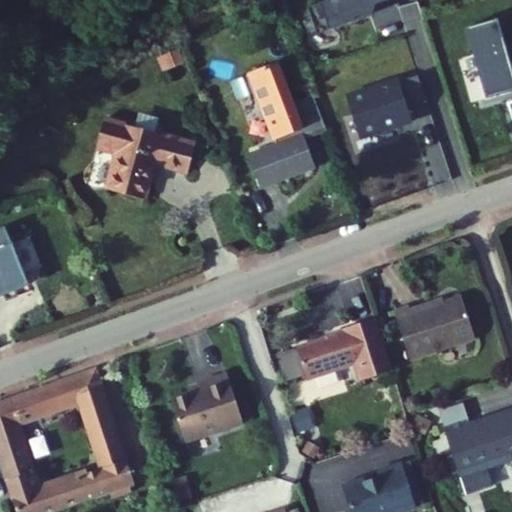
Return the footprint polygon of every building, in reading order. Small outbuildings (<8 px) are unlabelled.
[(329,0),(320,3),(330,29),(373,13),(372,11),(383,7),(385,0),(329,0)] [(511,61),(499,17),(467,26),(488,98),(511,90),(511,61)] [(314,114),(300,82),(285,88),(267,47),(237,60),(267,129),(239,141),(252,172),(304,150),(293,123),(314,114)] [(408,108),(427,102),(418,75),(347,99),(361,139),(413,120),(408,108)] [(177,133),(86,111),(78,145),(96,149),(88,181),(129,191),(137,159),(168,167),(177,133)] [(0,282),(13,277),(8,266),(23,260),(10,230),(0,234),(0,282)] [(432,310),(416,315),(430,357),(495,336),(483,300),(434,317),(432,310)] [(364,331),(338,339),(348,369),(374,361),(380,380),(412,369),(395,317),(363,327),(364,331)] [(338,339),(314,347),(323,374),(324,377),(348,369),(338,339)] [(323,374),(314,347),(293,353),(302,381),(323,374)] [(39,493),(16,424),(77,400),(98,471),(83,477),(92,503),(133,488),(95,367),(0,401),(0,465),(13,503),(39,493)] [(228,369),(193,380),(195,387),(167,396),(182,446),(245,427),(228,369)] [(477,425),(460,430),(477,477),(511,464),(511,417),(478,429),(477,425)] [(380,480),(357,487),(365,511),(422,511),(434,508),(419,462),(391,472),(394,479),(381,483),(380,480)] [(15,511),(66,511),(92,503),(83,477),(39,493),(13,503),(15,511)]
